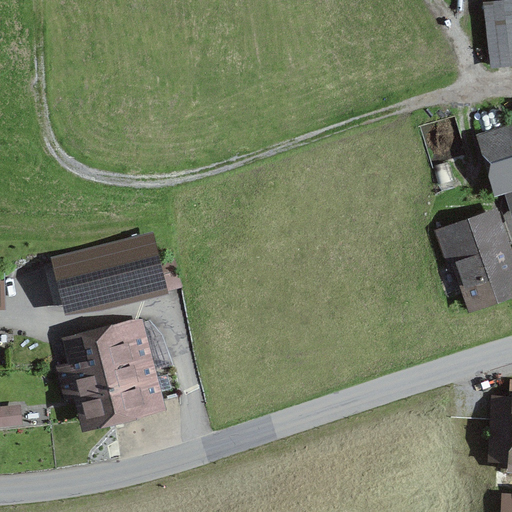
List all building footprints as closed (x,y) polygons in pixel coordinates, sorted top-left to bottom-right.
[(511,63),(511,2),(483,5),(490,66),(511,63)] [(511,115),(507,117),(511,130),(478,140),(493,189),(509,184),(511,194),(511,115)] [(434,236),(445,268),(455,265),(470,308),(511,292),(511,287),(488,217),(434,236)] [(152,235),(51,260),(67,321),(165,295),(152,235)] [(65,359),(54,362),(62,396),(73,394),(83,436),(169,415),(165,400),(181,396),(174,365),(157,369),(144,319),(60,339),(65,359)] [(511,422),(497,422),(495,463),(511,463),(511,402),(511,422)]
